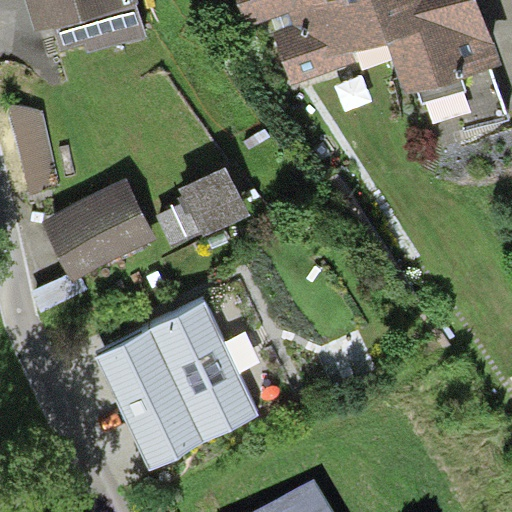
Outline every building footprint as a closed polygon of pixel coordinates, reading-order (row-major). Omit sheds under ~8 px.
[(32,0),(37,13),(51,8),(77,0),(32,0)] [(148,28),(139,0),(77,0),(51,8),(62,44),(87,36),(90,45),(148,28)] [(504,46),(487,0),(239,0),(247,20),(268,12),(292,78),(359,54),(361,60),(393,49),(404,81),(504,46)] [(43,104),(12,97),(30,189),(61,182),(43,104)] [(227,154),(178,178),(203,229),(252,206),(227,154)] [(129,171),(45,210),(74,273),(158,234),(129,171)] [(258,403),(207,289),(97,339),(149,452),(258,403)] [(332,511),(315,482),(263,511),(332,511)]
